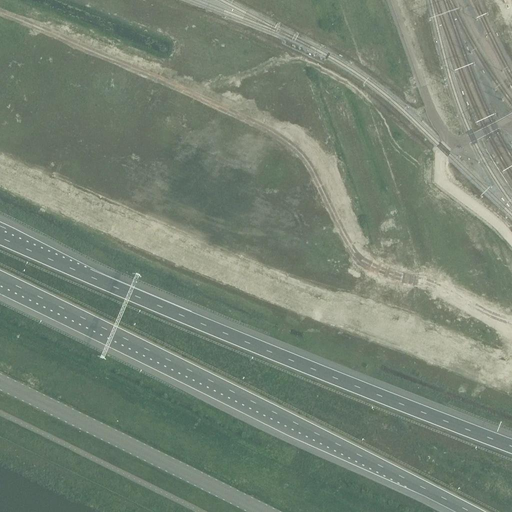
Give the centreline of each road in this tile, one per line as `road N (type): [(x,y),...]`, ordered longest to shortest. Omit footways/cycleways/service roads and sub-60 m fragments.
road 1 (trunk): [(511,447),(0,237)]
road 2 (trunk): [(0,278),(469,511)]
road 3 (unclassified): [(0,379),(252,511)]
